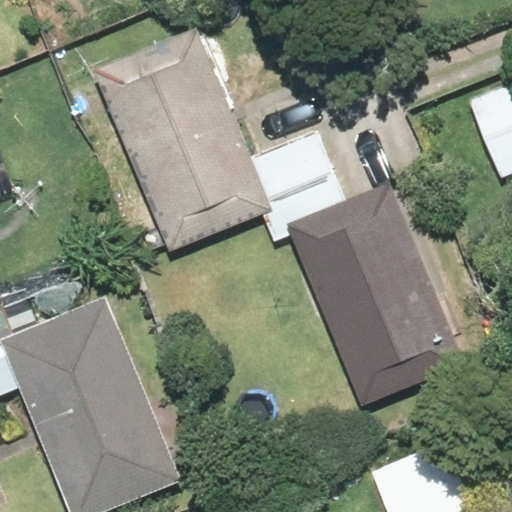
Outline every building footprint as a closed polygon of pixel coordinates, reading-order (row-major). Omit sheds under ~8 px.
[(194,27),(88,73),(166,253),(272,207),(194,27)] [(511,87),(481,98),(511,183),(511,182),(511,87)] [(390,181),(283,227),(370,432),(478,387),(390,181)] [(107,299),(0,342),(0,348),(66,511),(101,511),(181,480),(107,299)] [(485,511),(459,446),(382,478),(395,511),(485,511)]
